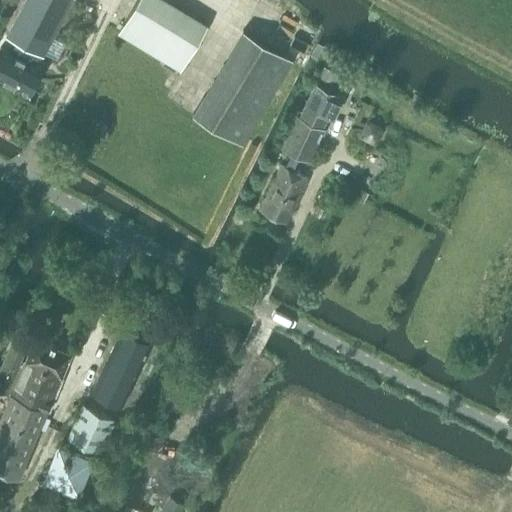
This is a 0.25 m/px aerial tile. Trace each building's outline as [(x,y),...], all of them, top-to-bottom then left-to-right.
[(11,51),(1,46),(0,47),(0,76),(29,92),(41,67),(30,61),(36,51),(44,55),(72,0),(25,0),(7,35),(17,41),(11,51)] [(137,0),(119,31),(180,69),(205,27),(159,0),(137,0)] [(249,41),(200,123),(238,146),(288,64),(249,41)] [(318,74),(333,83),(338,74),(323,66),(318,74)] [(281,165),(259,209),(286,222),(308,178),(291,170),(298,154),(309,160),(324,129),(321,128),(337,95),(316,85),(300,117),(297,116),(282,147),(292,151),(285,167),(281,165)] [(356,186),(352,196),(364,201),(368,192),(356,186)] [(91,391),(122,406),(152,341),(122,328),(91,391)] [(24,364),(19,362),(26,345),(12,339),(0,367),(0,390),(11,395),(0,421),(0,470),(19,478),(45,414),(71,353),(35,337),(24,364)] [(67,438),(99,453),(115,420),(83,405),(67,438)] [(67,511),(32,497),(25,511),(67,511)] [(169,497),(160,511),(177,511),(182,504),(169,497)]
